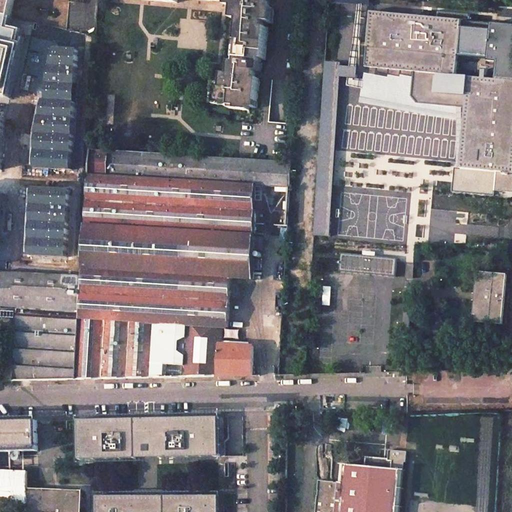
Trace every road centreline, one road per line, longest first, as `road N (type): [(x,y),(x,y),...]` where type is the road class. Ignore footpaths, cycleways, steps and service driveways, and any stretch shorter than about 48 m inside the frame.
road 1 (unclassified): [(0,401),(392,395)]
road 2 (unknown): [(511,394),(392,395)]
